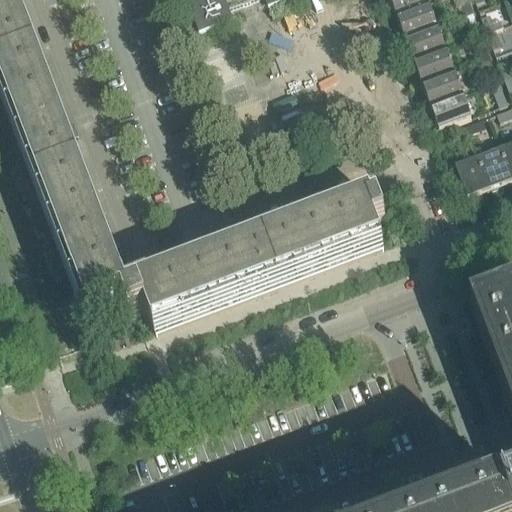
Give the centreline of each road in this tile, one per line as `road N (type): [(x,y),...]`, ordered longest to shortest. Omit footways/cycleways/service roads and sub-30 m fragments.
road 1 (residential): [(454,284),(410,168),(131,268),(33,0)]
road 2 (residential): [(9,449),(376,314)]
road 3 (residential): [(376,314),(453,511)]
